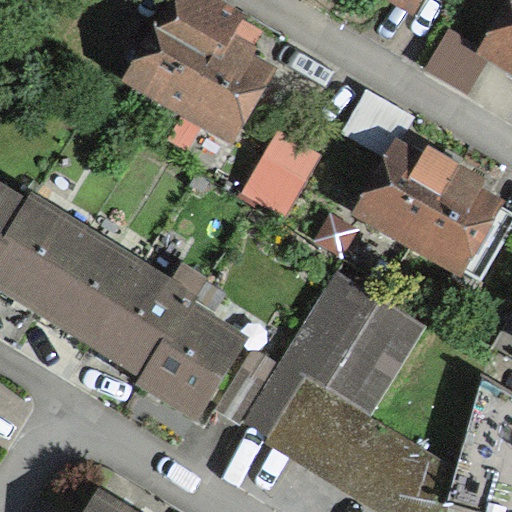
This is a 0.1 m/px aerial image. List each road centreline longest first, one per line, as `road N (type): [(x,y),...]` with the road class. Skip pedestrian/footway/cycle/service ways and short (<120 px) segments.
road 1 (residential): [(0,495),(58,409),(226,511)]
road 2 (residential): [(511,144),(266,0)]
